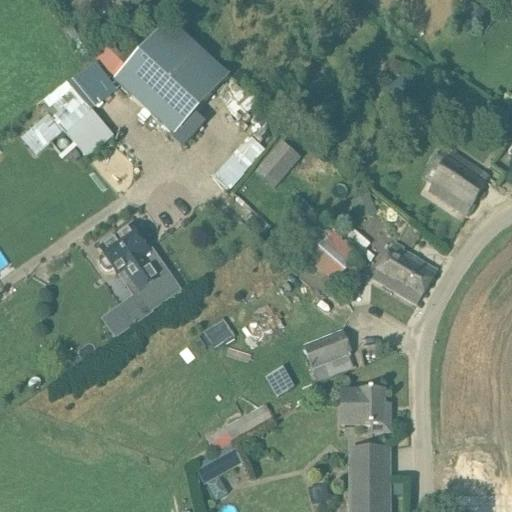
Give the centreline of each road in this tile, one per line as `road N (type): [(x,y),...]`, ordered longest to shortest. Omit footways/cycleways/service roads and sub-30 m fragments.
road 1 (unclassified): [(423,511),(426,327),(453,275),(511,214)]
road 2 (unclassified): [(0,286),(120,202)]
